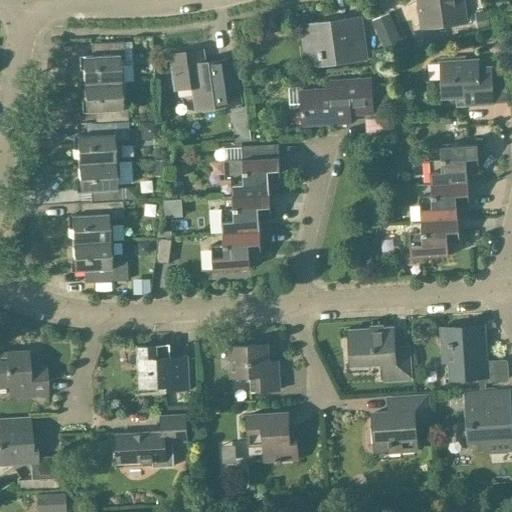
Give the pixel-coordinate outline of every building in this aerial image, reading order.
[(417,0),(421,29),(466,23),(462,0),(417,0)] [(486,12),(474,14),(477,30),(489,28),(486,12)] [(387,14),(373,21),(388,55),(402,49),(387,14)] [(322,66),(364,60),(358,17),(303,24),(306,46),(319,44),(322,66)] [(132,42),(123,43),(123,42),(99,43),(100,56),(80,57),(82,85),(99,85),(124,83),(123,66),(119,67),(118,60),(133,60),(132,42)] [(196,109),(241,103),(234,58),(204,63),(202,50),(171,55),(176,89),(193,87),(196,109)] [(457,105),(493,103),(491,67),(479,68),(478,60),(439,62),(441,98),(456,98),(457,105)] [(290,110),(301,109),(302,123),(329,122),(329,124),(349,123),(349,114),(372,112),(370,79),(331,81),(331,90),(302,91),(301,86),(289,87),(290,110)] [(122,110),(121,101),(121,99),(125,98),(124,83),(99,85),(82,85),(84,113),(95,113),(95,125),(96,125),(127,123),(126,110),(122,110)] [(378,110),(388,110),(387,83),(376,83),(378,110)] [(249,131),(244,105),(230,108),(235,134),(249,131)] [(128,139),(127,123),(96,125),(95,125),(94,125),(94,123),(93,123),(94,135),(76,136),(77,165),(118,162),(117,146),(113,146),(113,140),(128,139)] [(429,160),(430,185),(468,183),(467,171),(479,171),(478,146),(440,148),(441,160),(429,160)] [(225,179),(231,179),(232,197),(270,195),(269,182),(280,182),(279,157),(224,160),(225,179)] [(116,183),(115,178),(119,178),(118,162),(77,165),(79,192),(90,192),(90,203),(90,204),(122,202),(121,183),(116,183)] [(469,207),(468,183),(430,185),(431,196),(419,197),(420,222),(458,220),(458,208),(469,207)] [(221,208),(223,234),(260,231),(259,219),(271,218),(270,195),(232,197),(233,208),(221,208)] [(181,215),(181,199),(163,199),(164,215),(181,215)] [(123,218),(122,202),(90,204),(90,203),(89,203),(89,202),(87,202),(88,215),(70,216),(72,244),(113,242),(112,225),(108,226),(108,219),(123,218)] [(460,243),(458,220),(420,222),(421,232),(410,233),(411,258),(448,256),(447,244),(460,243)] [(261,255),(260,231),(223,234),(223,245),(212,245),(213,270),(250,268),(249,256),(261,255)] [(158,238),(155,262),(169,263),(172,239),(158,238)] [(126,262),(116,263),(110,263),(110,257),(114,257),(113,242),(72,244),(74,271),(92,270),(93,282),(127,280),(126,262)] [(451,380),(479,378),(480,390),(486,389),(486,383),(507,382),(509,379),(509,363),(506,359),(486,361),(483,325),(441,329),(443,347),(449,347),(451,380)] [(385,380),(410,379),(408,348),(393,349),(392,328),(349,331),(350,365),(384,363),(385,380)] [(256,391),(281,389),(279,361),(270,362),(268,344),(228,347),(230,377),(255,375),(256,391)] [(171,391),(191,390),(189,356),(163,357),(162,345),(138,346),(140,388),(171,387),(171,391)] [(15,396),(46,394),(45,371),(27,372),(26,353),(0,354),(0,383),(14,383),(15,396)] [(467,441),(484,440),(485,454),(511,451),(511,419),(511,408),(497,409),(496,394),(464,397),(467,441)] [(414,421),(429,420),(427,396),(397,399),(398,411),(373,413),(376,453),(416,450),(414,421)] [(264,461),(297,459),(296,436),(289,437),(288,413),(247,416),(249,446),(263,445),(264,461)] [(174,466),(173,443),(187,442),(186,414),(160,416),(161,432),(115,434),(116,450),(114,450),(115,455),(116,455),(116,464),(152,462),(153,467),(174,466)] [(0,464),(38,462),(37,440),(31,441),(29,416),(0,418),(0,464)] [(58,481),(58,479),(32,480),(32,481),(32,491),(58,489),(58,481)] [(36,495),(36,511),(65,511),(64,493),(36,495)]
